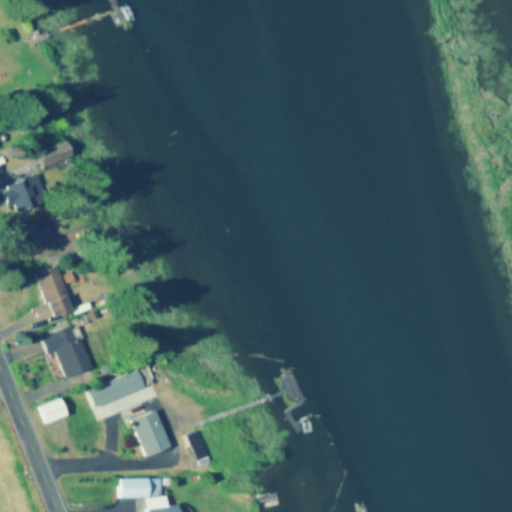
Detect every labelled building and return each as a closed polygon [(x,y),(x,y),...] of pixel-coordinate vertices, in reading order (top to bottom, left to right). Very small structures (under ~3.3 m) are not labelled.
[(0,66),(0,81),(30,81),(30,55),(15,55),(15,66),(0,66)] [(31,143),(35,167),(64,161),(60,137),(31,143)] [(0,193),(9,213),(33,202),(23,178),(0,187),(0,193)] [(29,273),(40,304),(28,308),(33,322),(66,311),(58,290),(79,283),(74,271),(55,277),(51,265),(29,273)] [(60,379),(86,371),(71,325),(35,336),(42,356),(51,352),(60,379)] [(88,408),(147,387),(141,368),(81,389),(88,408)] [(62,417),(54,399),(34,407),(41,425),(62,417)] [(124,421),(140,458),(164,447),(148,411),(124,421)] [(113,499),(140,498),(140,511),(173,511),(173,505),(160,506),(159,477),(112,479),(113,499)]
